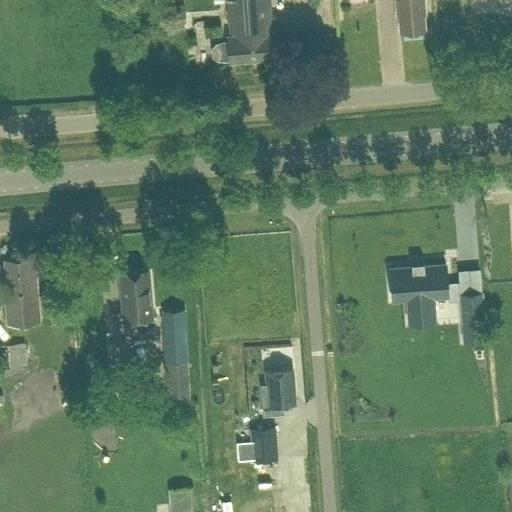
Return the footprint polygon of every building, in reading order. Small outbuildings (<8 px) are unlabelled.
[(217,59),(223,60),(229,59),(229,60),(278,55),(275,30),(272,30),(269,0),(226,0),(230,34),(227,34),(227,39),(222,40),(216,42),(211,46),(212,55),(217,59)] [(394,0),(396,15),(397,14),(399,29),(424,26),(423,12),(424,12),(423,0),(394,0)] [(184,20),(183,4),(163,5),(164,21),(184,20)] [(6,321),(39,318),(33,254),(3,257),(5,288),(3,288),(6,321)] [(411,265),(389,267),(391,299),(407,297),(407,307),(408,314),(433,312),(433,305),(432,295),(447,294),(446,275),(445,268),(445,262),(423,264),(423,260),(410,261),(411,265)] [(122,318),(152,315),(148,266),(118,269),(122,318)] [(481,290),(459,292),(463,340),(485,339),(481,290)] [(188,399),(187,359),(184,306),(161,307),(164,375),(166,375),(167,400),(188,399)] [(419,343),(418,326),(392,328),(394,345),(419,343)] [(28,341),(0,341),(0,370),(29,369),(28,341)] [(264,367),(265,383),(260,384),(262,414),(284,412),(283,402),(295,401),(292,365),(264,367)] [(252,459),(276,457),(274,424),(250,427),(252,459)] [(168,488),(169,511),(192,511),(191,487),(168,488)]
